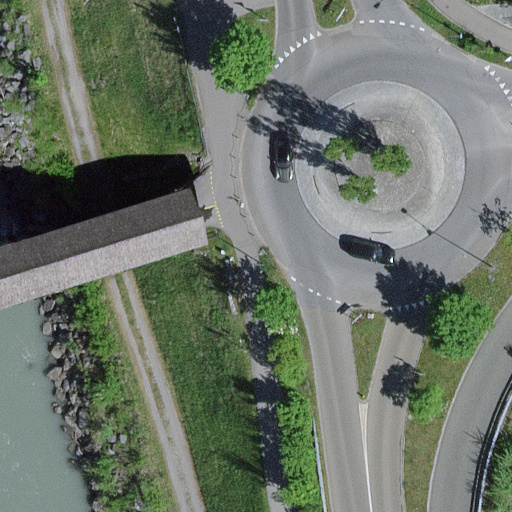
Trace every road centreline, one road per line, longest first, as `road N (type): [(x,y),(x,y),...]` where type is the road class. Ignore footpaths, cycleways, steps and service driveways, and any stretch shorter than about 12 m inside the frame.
road 1 (track): [(50,0),(127,295),(203,511)]
road 2 (secondary): [(321,257),(341,413),(365,477)]
road 3 (secondary): [(365,477),(417,266)]
road 4 (secondary): [(306,88),(288,109),(271,162),(283,217),(321,257)]
road 5 (secondary): [(450,511),(477,399),(511,334)]
